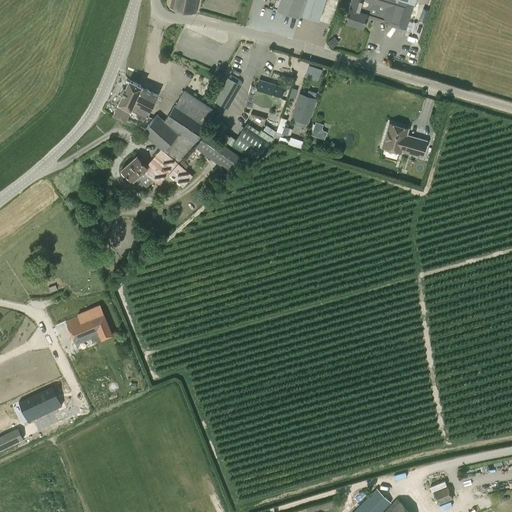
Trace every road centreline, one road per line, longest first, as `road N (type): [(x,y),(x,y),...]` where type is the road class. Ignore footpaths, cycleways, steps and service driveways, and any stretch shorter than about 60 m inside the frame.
road 1 (tertiary): [(511,109),(275,39),(170,19),(156,0)]
road 2 (tertiary): [(0,200),(87,119),(135,0)]
